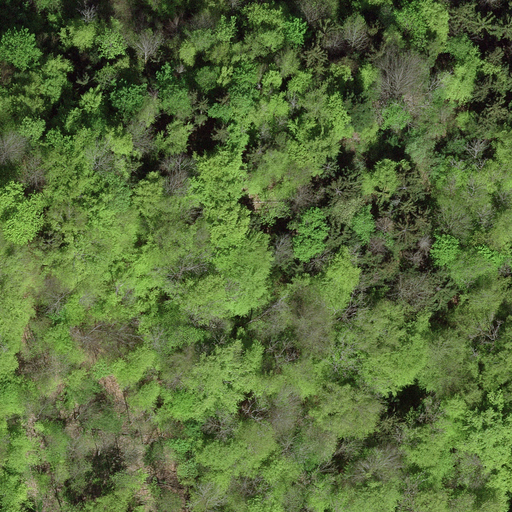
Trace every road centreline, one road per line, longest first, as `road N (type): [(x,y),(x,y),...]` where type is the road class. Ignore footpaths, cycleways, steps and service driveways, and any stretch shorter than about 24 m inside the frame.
road 1 (track): [(0,184),(29,218),(35,246),(10,406),(27,511)]
road 2 (track): [(471,511),(456,375),(497,254),(511,233)]
